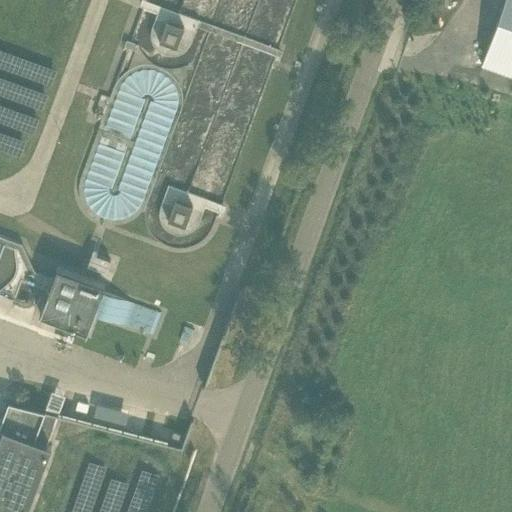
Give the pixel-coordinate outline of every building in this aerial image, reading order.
[(511,0),(502,0),(485,49),(480,65),(511,76),(511,0)] [(167,19),(159,40),(176,46),(184,25),(167,19)] [(193,204),(175,197),(167,219),(185,225),(193,204)] [(22,277),(49,286),(39,312),(87,330),(94,313),(153,334),(161,312),(102,290),(105,283),(56,265),(53,274),(36,270),(25,243),(0,233),(0,292),(15,298),(22,277)] [(87,264),(106,271),(110,259),(91,252),(87,264)] [(0,511),(26,511),(51,445),(47,443),(59,410),(46,405),(44,410),(8,400),(0,421),(0,511)]
